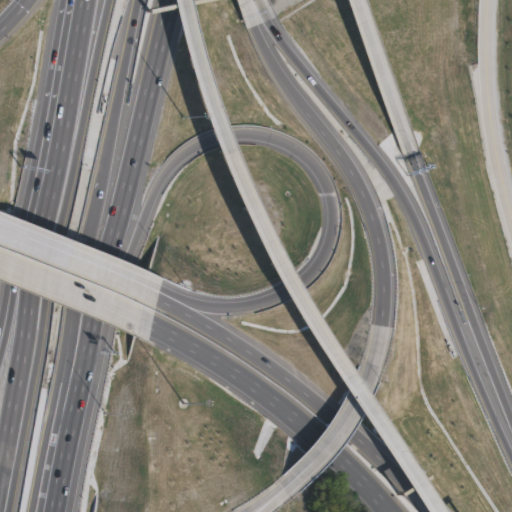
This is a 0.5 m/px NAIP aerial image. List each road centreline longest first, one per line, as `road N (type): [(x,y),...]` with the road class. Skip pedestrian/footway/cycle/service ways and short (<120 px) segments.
road 1 (motorway): [(71,441),(165,189),(199,146),(256,129),(308,146),(341,195),(336,243),(311,274),(273,296),(236,302),(170,282)]
road 2 (motorway): [(179,0),(225,154),(262,236),(435,511)]
road 3 (motorway): [(511,429),(407,186),(266,0)]
road 4 (motorway): [(89,24),(59,217),(4,472)]
road 5 (motorway): [(71,441),(134,206),(177,0)]
road 6 (motorway): [(29,511),(105,156)]
road 7 (motorway): [(53,511),(105,156)]
road 8 (motorway): [(446,511),(378,439),(204,312),(167,295)]
road 9 (motorway): [(89,24),(0,330)]
road 10 (motorway): [(162,319),(286,396),(359,457),(408,511)]
road 11 (motorway): [(378,363),(390,292),(382,218),(360,170),(312,106)]
road 12 (motorway): [(511,386),(424,148)]
road 13 (motorway): [(114,0),(59,217)]
road 14 (secondary): [(490,0),(492,112),(511,206)]
road 15 (motorway): [(170,282),(0,217)]
road 16 (motorway): [(167,295),(0,224)]
road 17 (motorway): [(0,250),(162,319)]
road 18 (motorway): [(424,148),(353,0)]
road 19 (motorway): [(105,156),(136,0)]
road 20 (motorway): [(296,478),(354,412),(378,363)]
road 21 (motorway): [(312,106),(254,0)]
